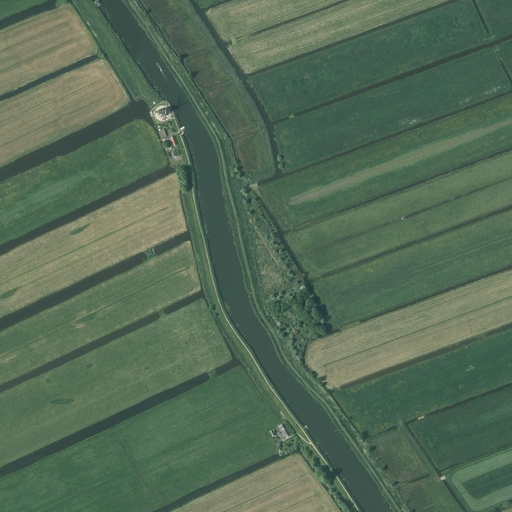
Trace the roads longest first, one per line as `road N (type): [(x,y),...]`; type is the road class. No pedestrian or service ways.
road 1 (track): [(458,511),(374,383),(298,236)]
road 2 (track): [(246,178),(272,172),(263,132),(184,0)]
road 3 (track): [(132,177),(0,242)]
